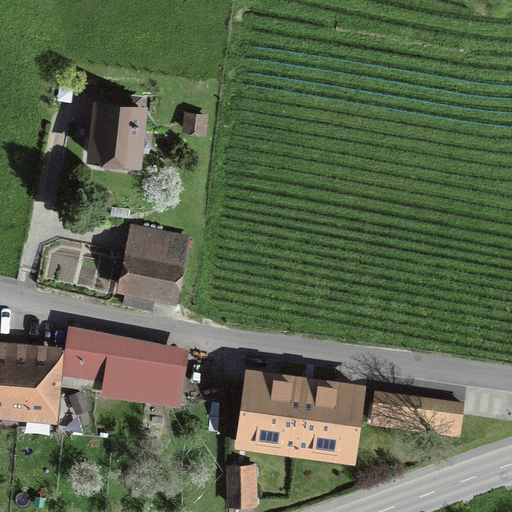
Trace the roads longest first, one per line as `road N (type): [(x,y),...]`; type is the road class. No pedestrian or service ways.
road 1 (residential): [(0,292),(194,340),(511,379)]
road 2 (primary): [(378,511),(511,464)]
